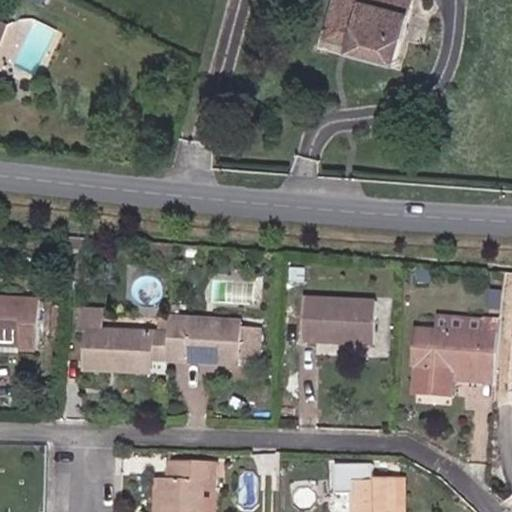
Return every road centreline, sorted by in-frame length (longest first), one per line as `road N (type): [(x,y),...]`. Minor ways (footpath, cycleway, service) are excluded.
road 1 (tertiary): [(511,221),(0,176)]
road 2 (residential): [(86,435),(410,446),(493,511)]
